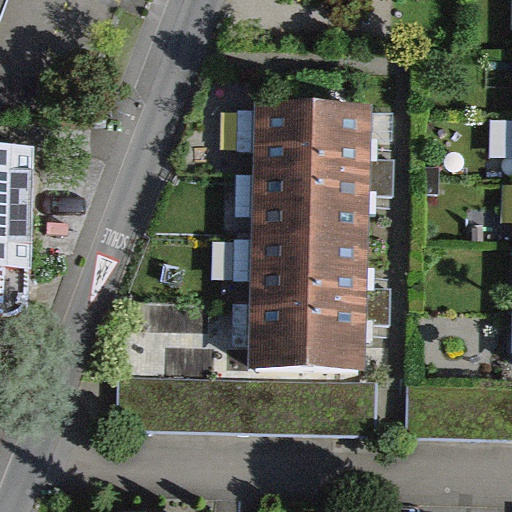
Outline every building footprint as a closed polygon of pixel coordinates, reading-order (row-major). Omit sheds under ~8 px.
[(271,0),(271,8),(328,9),(327,0),(271,0)] [(246,104),(244,170),(357,172),(358,106),(246,104)] [(49,149),(0,149),(0,267),(49,267),(49,149)] [(244,170),(243,237),(356,239),(357,172),(244,170)] [(243,237),(242,303),(355,305),(356,239),(243,237)] [(242,303),(241,370),(353,372),(355,305),(242,303)] [(190,428),(183,382),(124,391),(132,437),(190,428)]
